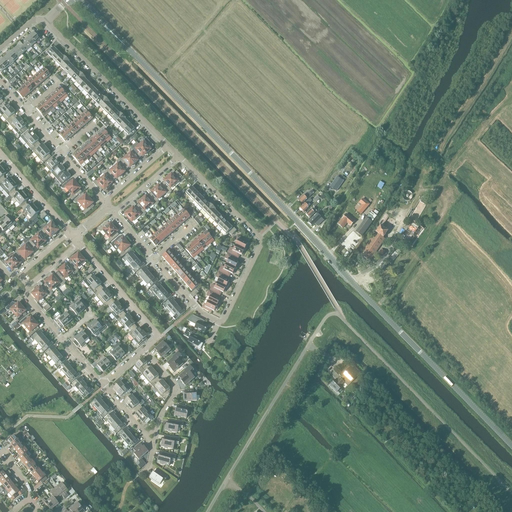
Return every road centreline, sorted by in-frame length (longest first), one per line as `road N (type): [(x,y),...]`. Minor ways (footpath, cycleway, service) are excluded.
road 1 (tertiary): [(511,447),(132,52)]
road 2 (unclassified): [(208,511),(320,323)]
road 3 (unclassified): [(217,322),(262,241),(178,156)]
road 4 (residential): [(167,146),(46,20)]
road 5 (unclassified): [(144,350),(157,337),(78,243)]
